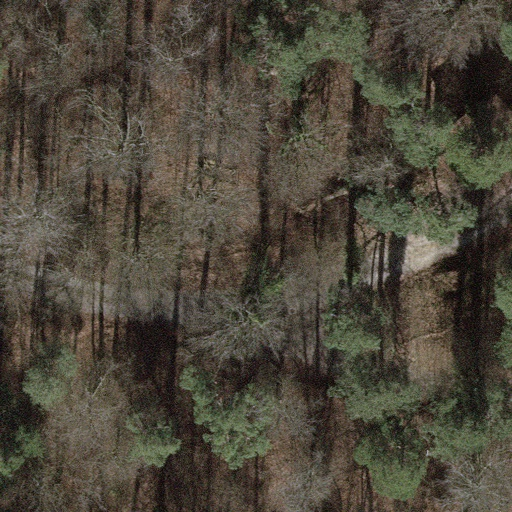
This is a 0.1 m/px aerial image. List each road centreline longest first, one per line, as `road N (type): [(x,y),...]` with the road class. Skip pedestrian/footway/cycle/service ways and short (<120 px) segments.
road 1 (track): [(297,292),(161,310),(0,269)]
road 2 (track): [(297,292),(308,326),(331,350),(433,388),(511,393)]
road 3 (track): [(511,203),(385,266),(297,292)]
road 4 (track): [(0,71),(83,55),(170,0)]
